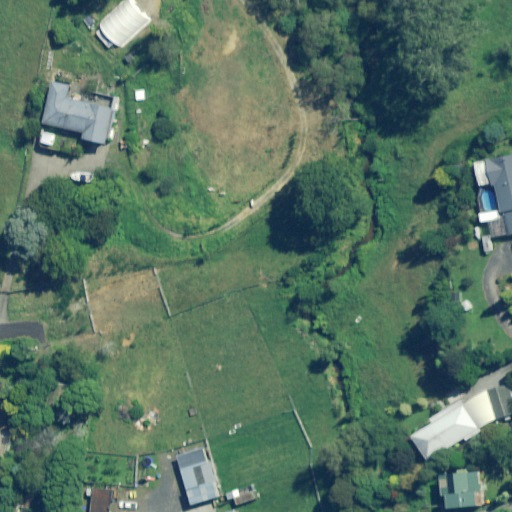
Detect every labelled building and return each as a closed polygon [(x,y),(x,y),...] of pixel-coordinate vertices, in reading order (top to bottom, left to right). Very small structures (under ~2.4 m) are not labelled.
[(74,87),(55,83),(46,124),(88,133),(87,139),(110,144),(118,109),(92,104),(72,99),(74,87)] [(511,235),(511,157),(480,163),(485,187),(500,184),(505,212),(507,212),(511,236),(511,235)] [(503,220),(501,211),(484,215),(485,223),(503,220)] [(76,386),(53,383),(48,421),(72,424),(73,409),(76,386)] [(511,412),(511,399),(503,384),(465,406),(462,401),(431,419),(434,424),(413,436),(428,461),(490,424),(490,426),(511,412)] [(0,430),(0,474),(9,432),(0,430)] [(482,507),(480,472),(442,475),(444,496),(452,496),(453,509),(482,507)] [(108,511),(110,492),(90,490),(88,511),(108,511)] [(256,499),(253,491),(235,497),(238,505),(256,499)]
